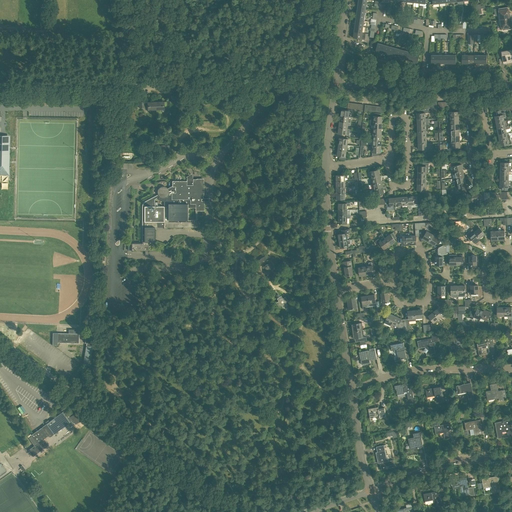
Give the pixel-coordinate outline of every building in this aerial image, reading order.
[(499,20),(511,18),(511,15),(509,15),(508,7),(498,9),(500,16),(498,17),(499,20)] [(511,21),(511,18),(499,20),(499,23),(501,23),(502,31),(511,29),(510,22),(511,21)] [(382,53),(384,45),(378,44),(376,51),(382,53)] [(499,60),(500,64),(500,65),(504,65),(504,63),(511,62),(510,57),(511,56),(511,50),(502,52),(503,59),(499,60)] [(419,55),(413,53),(411,61),(417,63),(419,55)] [(164,105),(167,104),(167,106),(172,106),(172,100),(167,100),(167,101),(156,102),(156,109),(164,109),(164,105)] [(450,112),(450,115),(447,116),(447,118),(450,118),(459,117),(458,111),(456,111),(456,108),(448,109),(449,112),(450,112)] [(425,110),(420,110),(420,113),(417,113),(417,119),(426,119),(425,113),(427,113),(429,112),(429,109),(428,109),(425,109),(425,110)] [(496,122),(504,120),(504,118),(506,117),(505,112),(501,113),(501,112),(499,112),(499,111),(495,112),(496,116),(495,116),(496,122)] [(371,119),(370,122),(382,122),(382,116),(380,116),(380,113),(373,113),(373,119),(371,119)] [(504,120),(496,122),(497,128),(508,126),(507,120),(504,120)] [(509,129),(508,126),(497,128),(498,134),(507,132),(506,129),(509,129)] [(339,145),(347,146),(348,139),(340,138),(339,145)] [(510,140),(510,138),(499,140),(500,146),(509,144),(511,144),(510,140)] [(460,142),(451,142),(451,148),(449,148),(450,151),(456,151),(456,148),(460,148),(460,142)] [(427,152),(427,143),(418,143),(418,149),(422,149),(422,152),(427,152)] [(161,154),(169,154),(169,145),(161,145),(161,154)] [(381,146),(373,146),(372,152),(372,156),(377,156),(377,152),(381,152),(381,146)] [(346,153),(338,152),(337,153),(336,155),(337,156),(340,156),(340,159),(346,160),(347,157),(346,157),(346,153)] [(459,162),(453,163),(450,164),(450,166),(451,166),(453,173),(455,172),(463,170),(461,164),(459,165),(459,162)] [(418,166),(418,172),(426,173),(429,173),(429,169),(427,169),(427,166),(427,164),(423,164),(423,166),(418,166)] [(455,172),(455,174),(453,175),(453,178),(456,178),(464,176),(463,170),(455,172)] [(464,176),(456,178),(456,180),(453,181),(454,184),(465,182),(464,176)] [(132,250),(147,250),(148,250),(148,241),(155,241),(155,227),(154,227),(154,222),(164,222),(164,227),(199,227),(199,221),(197,221),(197,220),(188,220),(188,207),(195,207),(195,210),(204,210),(204,200),(203,200),(203,179),(193,179),(193,182),(172,182),(172,187),(167,189),(166,188),(165,187),(164,187),(163,187),(162,187),(161,187),(160,188),(159,189),(158,190),(158,191),(157,192),(157,193),(158,194),(158,195),(145,201),(143,204),(142,207),(142,243),(132,243),(128,243),(128,249),(132,249),(132,250)] [(509,181),(500,180),(500,187),(504,187),(504,190),(508,190),(509,181)] [(465,182),(454,184),(456,193),(456,194),(466,191),(465,188),(467,188),(465,182)] [(496,192),(490,192),(490,201),(496,201),(499,200),(499,195),(496,195),(496,192)] [(478,201),(478,193),(472,193),(472,197),(469,198),(470,202),(475,202),(475,203),(478,203),(478,201)] [(408,205),(410,205),(417,204),(417,200),(414,200),(413,196),(407,197),(408,205)] [(387,207),(393,206),(393,210),(396,210),(396,206),(395,198),(389,198),(389,202),(386,202),(387,207)] [(350,215),(339,216),(339,222),(342,222),(342,224),(347,224),(347,222),(347,218),(350,218),(350,215)] [(474,232),(480,238),(485,234),(478,226),(475,229),(477,230),(474,232)] [(339,241),(350,240),(350,239),(348,240),(347,233),(350,233),(350,229),(342,230),(342,234),(338,234),(339,241)] [(429,242),(433,234),(425,230),(422,234),(424,236),(423,238),(429,242)] [(433,234),(429,242),(435,245),(436,243),(439,238),(437,237),(438,236),(439,236),(440,235),(439,231),(435,231),(433,235),(433,234)] [(385,238),(390,245),(396,241),(394,239),(396,237),(393,232),(385,238)] [(480,238),(474,232),(472,234),(471,233),(468,235),(474,243),(480,238)] [(390,245),(385,238),(382,234),(379,236),(380,238),(375,241),(380,247),(382,246),(384,249),(390,245)] [(350,240),(339,241),(340,248),(349,247),(348,245),(350,244),(351,244),(350,240)] [(440,254),(440,257),(436,257),(436,265),(443,265),(443,257),(443,254),(446,254),(446,253),(446,245),(443,245),(439,248),(439,254),(440,254)] [(351,260),(344,261),(345,267),(346,276),(353,275),(351,260)] [(367,275),(374,274),(372,266),(372,262),(369,263),(369,266),(365,267),(367,275)] [(387,272),(386,262),(379,263),(379,264),(377,264),(378,268),(380,268),(381,273),(387,272)] [(367,275),(365,267),(358,268),(360,276),(367,275)] [(389,302),(388,293),(388,292),(381,293),(382,303),(389,302)] [(285,303),(288,301),(285,297),(283,298),(281,296),(280,296),(278,294),(276,295),(278,298),(277,299),(278,301),(276,303),(279,307),(281,305),(283,308),(287,305),(285,303)] [(368,295),(369,303),(372,303),(372,305),(376,304),(375,294),(368,295)] [(369,303),(368,295),(361,296),(363,304),(362,304),(363,309),(366,308),(366,307),(370,306),(369,303)] [(357,308),(355,297),(347,298),(349,309),(357,308)] [(439,318),(442,316),(443,317),(446,315),(439,307),(434,312),(439,318)] [(474,317),(480,319),(484,311),(477,309),(476,311),(474,310),(473,312),(472,311),(469,317),(473,319),(474,317)] [(483,322),(485,319),(487,320),(488,318),(490,319),(491,316),(489,315),(491,312),(484,309),(484,311),(480,319),(480,321),(483,322)] [(439,318),(434,312),(429,316),(433,321),(430,324),(432,326),(438,322),(441,320),(439,318)] [(392,323),(395,316),(389,313),(384,323),(391,326),(392,323)] [(403,322),(400,321),(401,318),(395,316),(392,323),(398,326),(401,327),(403,327),(403,322)] [(353,331),(363,330),(362,323),(352,324),(353,331)] [(364,337),(363,330),(353,331),(354,339),(364,337)] [(431,333),(432,338),(418,341),(419,348),(425,347),(425,348),(423,351),(426,353),(427,356),(432,355),(432,354),(435,353),(434,345),(435,345),(435,342),(439,341),(437,332),(431,333)] [(58,333),(58,342),(79,343),(79,333),(58,333)] [(93,344),(95,345),(96,339),(95,339),(96,335),(87,334),(85,343),(87,343),(84,360),(86,360),(86,364),(90,365),(93,344)] [(487,339),(487,342),(477,343),(479,356),(490,354),(489,347),(494,346),(493,340),(492,337),(487,339)] [(456,343),(456,345),(449,346),(450,353),(449,353),(449,354),(450,354),(450,356),(458,355),(457,349),(464,348),(462,338),(454,339),(455,343),(456,343)] [(398,360),(406,358),(403,342),(390,345),(391,351),(397,350),(398,360)] [(375,348),(369,349),(370,350),(368,351),(368,350),(359,352),(361,360),(360,360),(361,362),(362,365),(370,363),(369,358),(371,358),(371,360),(377,359),(375,348)] [(414,399),(411,383),(405,384),(405,385),(403,385),(395,386),(397,394),(407,392),(408,400),(409,400),(414,399)] [(471,383),(456,386),(458,393),(467,391),(469,400),(474,399),(471,383)] [(486,392),(488,400),(499,398),(500,400),(504,399),(502,390),(498,391),(496,384),(491,385),(492,391),(486,392)] [(443,401),(442,394),(440,386),(425,389),(427,397),(435,396),(437,402),(443,401)] [(386,417),(384,408),(379,409),(379,407),(368,409),(370,417),(369,417),(370,421),(373,421),(373,417),(377,416),(377,417),(377,419),(378,418),(386,417)] [(67,410),(64,413),(62,412),(42,427),(50,437),(70,422),(72,420),(75,424),(82,418),(77,411),(71,416),(67,410)] [(482,431),(481,423),(480,419),(464,422),(466,430),(473,428),(475,435),(480,434),(480,431),(482,431)] [(511,435),(511,426),(511,424),(511,420),(495,423),(498,438),(504,437),(503,435),(502,432),(506,431),(506,432),(507,432),(508,436),(511,435)] [(450,423),(440,425),(434,426),(434,427),(436,434),(444,433),(445,439),(450,438),(448,430),(451,429),(450,423)] [(37,430),(31,435),(32,436),(29,438),(33,444),(36,441),(37,443),(28,450),(32,456),(33,457),(48,445),(37,430)] [(414,438),(409,439),(411,449),(417,448),(423,447),(421,437),(422,436),(421,432),(414,434),(414,438)] [(376,452),(376,456),(378,464),(380,463),(381,468),(395,465),(394,460),(387,461),(386,454),(391,453),(390,449),(376,452)] [(498,476),(482,479),(483,487),(491,486),(492,493),(500,492),(498,476)] [(469,494),(468,487),(466,478),(452,481),(453,489),(460,487),(462,495),(469,494)] [(439,490),(424,493),(425,501),(433,500),(434,508),(442,506),(439,490)]
